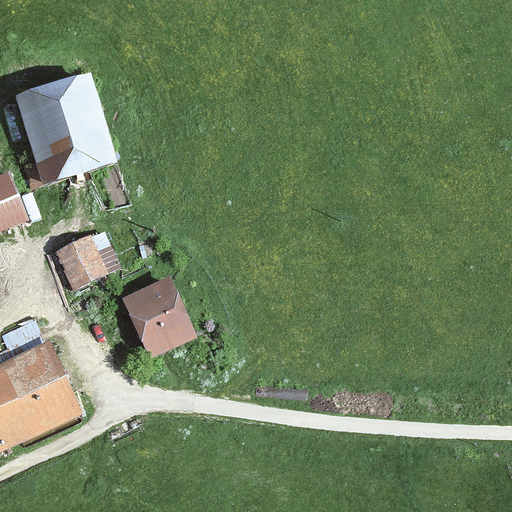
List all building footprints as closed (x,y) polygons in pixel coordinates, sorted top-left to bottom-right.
[(112,165),(85,81),(17,101),(36,160),(23,165),(32,190),(112,165)] [(7,177),(0,179),(0,234),(28,222),(7,177)] [(23,199),(32,223),(42,220),(33,196),(23,199)] [(116,273),(102,234),(59,251),(76,290),(116,273)] [(199,349),(190,291),(140,300),(151,357),(199,349)] [(58,375),(36,329),(6,342),(14,362),(0,368),(0,448),(75,416),(61,382),(67,378),(64,372),(58,375)]
